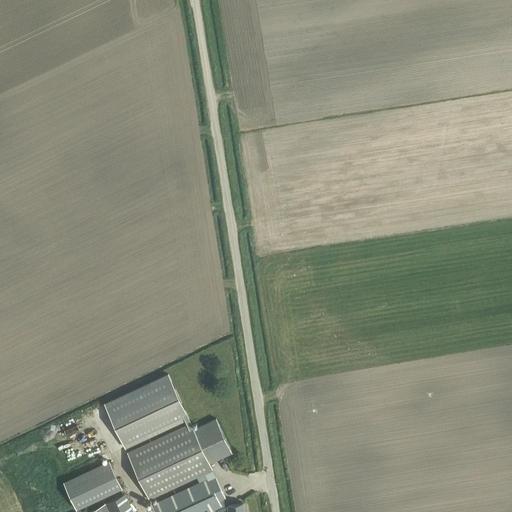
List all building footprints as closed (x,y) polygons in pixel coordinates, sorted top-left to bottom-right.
[(168,373),(105,403),(125,448),(185,420),(187,424),(191,422),(168,373)] [(233,452),(216,417),(194,427),(191,422),(127,452),(149,498),(198,475),(201,481),(208,478),(205,472),(213,468),(210,462),(233,452)] [(123,488),(109,459),(64,480),(77,509),(123,488)] [(244,511),(243,502),(228,505),(228,506),(225,506),(224,498),(226,497),(216,477),(210,480),(209,478),(208,478),(201,481),(152,504),(155,511),(211,511),(216,510),(217,511),(244,511)] [(133,511),(125,493),(107,502),(86,511),(85,511),(133,511)]
